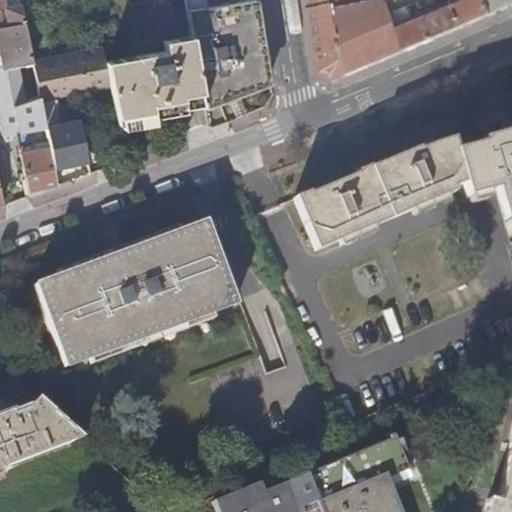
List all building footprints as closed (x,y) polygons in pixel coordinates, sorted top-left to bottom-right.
[(6,10),(4,1),(4,0),(0,0),(0,27),(9,25),(6,10)] [(19,0),(13,0),(15,8),(6,10),(9,25),(0,27),(0,45),(5,70),(0,70),(0,136),(17,134),(45,129),(41,103),(32,63),(19,0)] [(183,0),(186,12),(252,0),(251,0),(183,0)] [(253,0),(252,0),(186,12),(191,37),(202,101),(205,111),(229,102),(234,100),(240,98),(271,87),(257,0),(253,0)] [(306,0),(308,10),(332,5),(331,0),(306,0)] [(348,76),(408,51),(392,14),(388,3),(382,0),(331,0),(332,5),(348,76)] [(434,40),(462,28),(449,0),(436,0),(440,7),(423,14),(425,18),(434,40)] [(449,0),(462,28),(492,16),(485,0),(449,0)] [(511,0),(485,0),(492,16),(511,6),(511,0)] [(332,82),(348,76),(332,5),(308,10),(318,74),(319,76),(332,82)] [(408,51),(434,40),(425,18),(417,21),(413,18),(408,7),(392,14),(408,51)] [(202,101),(191,37),(162,42),(164,52),(106,62),(111,88),(119,127),(152,121),(151,115),(181,110),(181,105),(184,105),(202,101)] [(106,62),(104,50),(32,63),(41,103),(111,88),(106,62)] [(229,102),(235,118),(246,114),(240,98),(234,100),(229,102)] [(49,147),(53,168),(87,162),(79,123),(58,127),(53,101),(41,103),(45,129),(49,147)] [(17,134),(19,148),(25,146),(25,152),(49,147),(45,129),(17,134)] [(357,173),(327,186),(350,234),(372,225),(409,209),(444,194),(453,190),(452,186),(465,182),(469,195),(487,190),(497,187),(508,222),(510,222),(511,227),(511,130),(505,132),(505,136),(485,142),(486,144),(456,152),(452,138),(435,142),(432,138),(415,145),(416,147),(383,162),(382,160),(357,170),(357,173)] [(19,148),(29,198),(57,188),(53,168),(49,147),(25,152),(25,146),(19,148)] [(349,234),(326,186),(310,193),(309,191),(296,197),(317,247),(349,234)] [(487,190),(469,195),(471,201),(489,197),(487,190)] [(444,194),(409,209),(412,216),(447,201),(444,194)] [(205,223),(178,233),(182,241),(208,232),(205,223)] [(372,225),(350,234),(353,240),(375,231),(372,225)] [(178,233),(58,278),(62,287),(36,297),(60,361),(86,352),(89,360),(209,315),(206,307),(232,296),(208,232),(182,241),(178,233)] [(62,287),(58,278),(33,287),(36,297),(62,287)] [(6,282),(0,284),(0,304),(13,299),(6,282)] [(235,305),(232,296),(206,307),(209,315),(235,305)] [(86,352),(60,361),(63,370),(89,360),(86,352)] [(1,470),(82,440),(38,401),(28,412),(13,418),(11,414),(0,417),(0,478),(4,477),(1,470)] [(511,511),(511,428),(498,501),(487,499),(484,511),(511,511)] [(216,511),(312,511),(320,509),(388,480),(409,471),(397,438),(264,493),(260,484),(213,504),(216,511)] [(401,511),(388,480),(320,509),(321,511),(401,511)]
